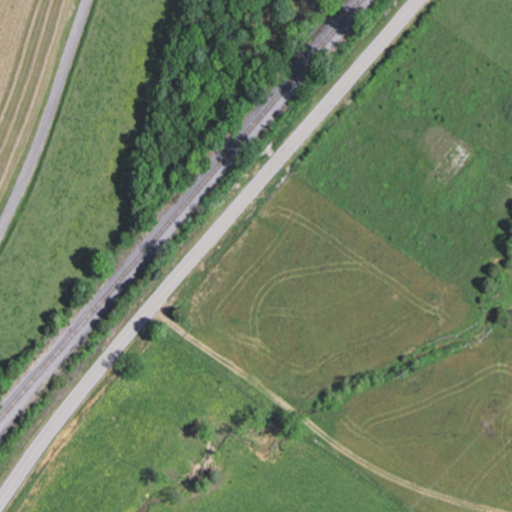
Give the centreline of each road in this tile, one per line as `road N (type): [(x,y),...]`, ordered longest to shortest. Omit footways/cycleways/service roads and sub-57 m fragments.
road 1 (primary): [(0,505),(110,359),(420,0)]
road 2 (residential): [(0,232),(89,0)]
